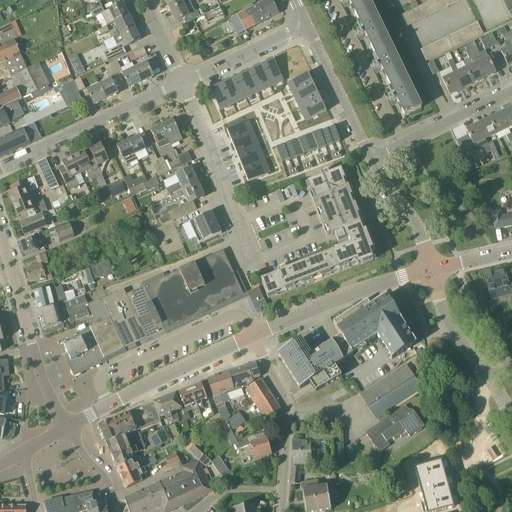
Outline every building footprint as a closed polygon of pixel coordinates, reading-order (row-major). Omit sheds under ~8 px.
[(165,0),(165,1),(170,11),(184,4),(192,0),(165,0)] [(257,6),(265,21),(279,14),(271,0),(260,0),(259,1),(261,4),(257,6)] [(374,10),(368,0),(345,0),(341,2),(343,5),(346,4),(348,8),(351,6),(357,18),(374,10)] [(414,10),(414,9),(418,7),(414,0),(408,0),(410,2),(414,10)] [(437,0),(433,0),(431,1),(436,13),(442,10),(437,0)] [(448,7),(444,0),(437,0),(442,10),(448,7)] [(511,0),(502,0),(509,12),(511,10),(511,0)] [(436,13),(431,1),(425,4),(431,16),(436,13)] [(115,22),(128,16),(122,4),(109,10),(105,13),(102,7),(91,13),(93,18),(102,14),(104,19),(112,15),(115,22)] [(184,4),(170,11),(175,23),(183,19),(185,24),(200,17),(197,11),(189,15),(184,4)] [(425,4),(420,7),(425,18),(431,16),(425,4)] [(231,23),(236,31),(238,35),(245,32),(265,21),(257,6),(230,21),(231,23)] [(414,9),(419,21),(425,18),(420,7),(418,7),(414,9)] [(14,40),(17,39),(45,26),(43,22),(49,19),(44,8),(2,29),(0,29),(0,64),(4,63),(21,56),(14,40)] [(209,20),(216,16),(217,17),(223,14),(220,8),(206,14),(209,20)] [(410,11),(408,12),(414,24),(419,21),(414,9),(414,10),(410,11)] [(373,51),(389,43),(382,27),(374,10),(357,18),(363,32),(357,35),(358,38),(359,38),(362,36),(364,40),(367,39),(373,51)] [(408,12),(403,15),(408,26),(414,24),(408,12)] [(408,26),(403,15),(399,16),(394,19),(400,30),(408,26)] [(121,34),(134,28),(128,16),(115,22),(121,34)] [(231,23),(225,27),(227,32),(232,33),(236,31),(231,23)] [(483,34),(478,24),(477,23),(471,26),(477,37),(483,34)] [(101,35),(109,31),(107,26),(99,30),(101,35)] [(471,26),(466,28),(471,40),(477,37),(471,26)] [(67,27),(62,30),(65,37),(71,35),(67,27)] [(118,47),(104,54),(108,63),(122,56),(120,50),(127,47),(140,41),(134,28),(121,34),(114,38),(117,45),(118,47)] [(460,31),(466,43),(471,40),(466,28),(460,31)] [(460,31),(455,34),(460,45),(466,43),(460,31)] [(486,36),(492,47),(497,45),(492,33),(486,36)] [(449,37),(454,48),(460,45),(455,34),(449,37)] [(511,44),(510,40),(507,34),(503,35),(506,42),(505,43),(507,49),(501,52),(508,67),(511,65),(511,44)] [(486,50),(492,47),(486,36),(480,39),(486,50)] [(449,37),(443,39),(449,51),(454,48),(449,37)] [(239,38),(232,41),(234,46),(241,43),(239,38)] [(438,42),(443,53),(449,51),(443,39),(438,42)] [(438,42),(432,45),(437,56),(443,53),(438,42)] [(388,84),(405,76),(397,59),(389,43),(373,51),(379,65),(373,68),(374,71),(375,71),(378,69),(380,73),(383,72),(388,84)] [(432,45),(426,48),(432,59),(437,56),(432,45)] [(144,48),(133,54),(136,60),(147,55),(144,48)] [(421,50),(426,62),(432,59),(426,48),(421,50)] [(471,51),(476,64),(484,79),(496,73),(488,58),(481,61),(476,49),(471,51)] [(484,79),(476,64),(471,51),(467,53),(472,66),(465,69),(473,84),(484,79)] [(69,59),(78,76),(86,72),(78,55),(69,59)] [(27,70),(21,56),(4,63),(11,78),(27,70)] [(273,60),(261,66),(270,86),(283,80),(273,60)] [(454,74),(461,90),(473,84),(465,69),(459,72),(453,60),(448,62),(451,68),(454,74)] [(111,64),(116,75),(122,72),(117,61),(111,64)] [(433,76),(439,73),(433,61),(427,64),(433,76)] [(124,73),(135,68),(133,63),(122,68),(124,73)] [(135,69),(141,83),(153,77),(147,63),(135,69)] [(31,95),(38,92),(48,87),(49,85),(39,64),(27,70),(11,78),(16,89),(0,97),(0,111),(15,104),(31,95)] [(110,78),(116,75),(111,64),(104,67),(110,78)] [(261,66),(248,72),(257,92),(270,86),(261,66)] [(130,89),(141,83),(135,69),(123,75),(130,89)] [(248,72),(235,78),(245,98),(257,92),(248,72)] [(308,74),(289,83),(295,96),(314,86),(308,74)] [(454,74),(442,80),(450,95),(461,90),(454,74)] [(421,109),(413,92),(405,76),(388,84),(395,97),(389,100),(390,103),(390,104),(394,102),(396,106),(398,104),(404,117),(421,109)] [(235,78),(223,84),(232,104),(245,98),(235,78)] [(86,90),(80,79),(74,82),(79,93),(86,90)] [(99,86),(106,100),(118,94),(111,80),(99,86)] [(74,82),(58,89),(67,108),(83,100),(79,93),(74,82)] [(223,84),(210,90),(219,110),(232,104),(223,84)] [(94,106),(106,100),(99,86),(87,92),(94,106)] [(314,86),(295,96),(301,108),(320,99),(314,86)] [(48,87),(38,92),(40,96),(50,91),(48,87)] [(38,92),(31,95),(33,100),(40,96),(38,92)] [(320,99),(301,108),(307,121),(326,112),(320,99)] [(22,117),(15,104),(0,111),(0,128),(10,124),(22,117)] [(511,127),(511,107),(501,113),(508,129),(511,127)] [(497,134),(508,129),(501,113),(489,119),(497,134)] [(486,140),(497,134),(489,119),(478,124),(485,140),(486,140)] [(172,146),(174,145),(183,141),(173,121),(162,126),(168,139),(171,144),(172,146)] [(247,123),(227,131),(232,144),(252,136),(247,123)] [(0,159),(30,145),(30,143),(41,138),(36,124),(0,140),(0,159)] [(476,165),(471,154),(484,148),(487,153),(491,151),(488,146),(486,140),(485,140),(478,124),(466,130),(469,135),(456,141),(469,169),(476,165)] [(171,144),(168,139),(162,126),(150,131),(157,144),(159,150),(171,144)] [(334,128),(328,130),(334,145),(340,143),(334,128)] [(328,130),(320,133),(326,148),(334,145),(328,130)] [(320,133),(313,136),(318,150),(318,151),(326,148),(320,133)] [(312,135),(305,138),(311,152),(318,150),(313,136),(312,135)] [(128,142),(134,155),(146,150),(140,136),(128,142)] [(252,136),(232,144),(238,157),(258,149),(252,136)] [(305,138),(298,140),(303,155),(311,152),(305,138)] [(298,141),(291,144),(297,159),(304,156),(298,141)] [(137,161),(134,155),(128,142),(117,147),(123,160),(124,160),(126,166),(137,161)] [(291,144),(284,147),(289,161),(289,162),(297,159),(291,144)] [(97,167),(98,167),(109,161),(101,145),(89,150),(91,154),(97,167)] [(284,146),(276,148),(282,163),(289,161),(284,147),(284,146)] [(258,149),(238,157),(243,170),(263,162),(258,149)] [(97,167),(91,154),(86,156),(84,152),(73,158),(81,175),(87,172),(91,182),(103,177),(98,167),(97,167)] [(178,156),(177,157),(180,164),(181,167),(183,166),(192,162),(187,152),(178,156)] [(175,155),(174,155),(170,157),(173,162),(169,164),(167,161),(165,162),(163,158),(158,160),(159,164),(164,175),(170,172),(170,171),(172,170),(171,168),(180,164),(177,157),(175,155)] [(75,177),(81,175),(73,158),(62,163),(64,167),(59,169),(58,169),(69,192),(80,187),(75,177)] [(263,162),(243,170),(248,183),(268,175),(263,162)] [(495,167),(508,170),(504,162),(495,167)] [(159,177),(164,175),(159,164),(154,166),(159,177)] [(347,187),(346,183),(344,179),(347,178),(343,168),(306,183),(311,197),(318,215),(324,229),(327,238),(335,234),(338,243),(351,238),(354,246),(347,249),(329,256),(311,263),(293,270),(276,277),(262,283),(268,299),(278,295),(277,293),(281,291),(285,290),(286,292),(296,288),(295,286),(299,284),(303,283),(304,285),(314,281),(313,279),(317,277),(321,276),(322,278),(332,275),(331,272),(335,270),(339,269),(340,271),(350,268),(349,265),(353,263),(357,262),(358,266),(373,261),(370,252),(375,250),(367,231),(365,232),(362,224),(362,223),(361,223),(358,215),(361,214),(357,204),(354,205),(353,202),(351,197),(354,196),(350,186),(347,187)] [(169,196),(197,183),(191,169),(176,176),(181,186),(175,189),(175,188),(167,191),(169,196)] [(13,206),(30,199),(28,193),(38,189),(34,178),(10,187),(10,188),(11,188),(13,193),(8,194),(13,206)] [(124,180),(129,191),(135,189),(135,188),(130,178),(124,180)] [(156,178),(144,184),(147,190),(147,191),(160,186),(156,178)] [(189,204),(204,198),(197,183),(169,196),(172,202),(176,199),(177,200),(185,196),(189,204)] [(129,191),(132,197),(147,190),(144,184),(135,188),(135,189),(129,191)] [(67,196),(57,199),(60,206),(69,202),(67,196)] [(48,212),(43,201),(33,205),(30,199),(13,206),(18,217),(22,216),(24,221),(23,221),(24,222),(48,212)] [(123,203),(129,215),(137,211),(131,199),(123,203)] [(170,215),(172,221),(186,215),(182,208),(182,207),(169,213),(170,215)] [(48,212),(24,222),(19,224),(20,224),(25,236),(47,228),(47,227),(53,225),(51,219),(59,216),(57,210),(48,213),(48,212)] [(190,223),(199,244),(219,235),(221,234),(212,213),(211,212),(190,222),(190,223)] [(511,214),(500,217),(502,229),(511,226),(511,214)] [(54,230),(56,235),(59,243),(74,237),(69,224),(54,230)] [(43,240),(42,235),(34,239),(18,245),(22,258),(46,248),(44,243),(43,240)] [(243,295),(234,274),(223,251),(197,263),(217,307),(243,295)] [(36,258),(39,266),(26,270),(30,283),(38,281),(38,283),(52,279),(51,273),(44,275),(41,266),(48,264),(45,255),(36,258)] [(94,281),(113,273),(108,261),(89,269),(89,270),(94,281)] [(190,319),(217,307),(197,263),(170,275),(190,319)] [(83,286),(90,284),(95,283),(94,281),(89,270),(86,271),(79,273),(83,286)] [(489,292),(491,302),(511,297),(505,272),(485,277),(489,292)] [(164,332),(190,319),(170,275),(144,288),(164,331),(164,332)] [(62,306),(66,304),(62,288),(55,289),(55,287),(34,292),(39,312),(56,307),(56,308),(62,306)] [(144,288),(126,296),(146,340),(147,339),(146,337),(153,334),(152,332),(156,331),(157,334),(159,333),(164,331),(144,288)] [(248,293),(256,311),(267,306),(258,288),(248,293)] [(126,296),(124,290),(102,300),(111,319),(110,319),(124,350),(146,340),(126,296)] [(340,337),(332,342),(318,351),(317,351),(311,355),(301,339),(277,354),(300,389),(309,383),(315,393),(341,377),(335,367),(343,361),(353,354),(352,353),(377,337),(392,360),(416,344),(401,321),(402,321),(386,296),(370,307),(367,303),(333,325),(336,329),(335,329),(340,337)] [(92,319),(95,326),(90,328),(103,360),(104,359),(124,350),(110,319),(111,319),(102,300),(101,299),(88,306),(94,319),(92,319)] [(85,306),(69,312),(66,304),(62,306),(56,308),(56,307),(39,312),(38,312),(38,313),(43,331),(44,332),(44,334),(45,335),(47,335),(48,335),(64,329),(63,324),(66,323),(68,320),(70,324),(75,322),(89,317),(85,306)] [(90,328),(58,343),(64,357),(68,355),(74,369),(73,370),(73,371),(73,373),(73,374),(74,375),(75,376),(76,376),(77,375),(78,375),(79,374),(79,372),(79,371),(103,360),(90,328)] [(0,393),(3,393),(2,377),(8,377),(7,361),(1,362),(1,361),(0,361),(0,393)] [(252,380),(259,378),(260,377),(256,364),(229,373),(234,390),(248,385),(253,382),(252,380)] [(406,366),(360,396),(376,420),(386,413),(385,411),(421,388),(406,366)] [(216,407),(224,404),(220,394),(226,392),(234,390),(229,373),(207,380),(216,407)] [(265,421),(279,412),(281,410),(269,392),(269,393),(261,380),(245,391),(248,395),(251,393),(256,401),(254,403),(265,421)] [(201,401),(207,399),(201,384),(190,389),(199,411),(204,409),(201,401)] [(193,413),(199,411),(190,389),(179,393),(185,408),(190,406),(193,413)] [(0,415),(4,416),(4,414),(7,414),(8,403),(7,403),(8,401),(9,401),(9,392),(3,393),(0,393),(0,415)] [(229,399),(226,392),(220,394),(224,404),(230,402),(229,399)] [(182,409),(176,394),(164,399),(173,422),(179,419),(176,411),(182,409)] [(168,424),(173,422),(164,399),(153,403),(159,418),(165,416),(168,424)] [(161,421),(159,418),(153,403),(128,414),(128,415),(112,421),(100,426),(107,444),(124,436),(124,437),(161,421)] [(226,422),(230,417),(229,415),(225,404),(224,404),(218,406),(223,424),(226,422)] [(375,448),(380,454),(390,447),(387,443),(393,439),(394,441),(400,437),(401,439),(407,435),(410,438),(413,437),(422,431),(422,430),(425,428),(413,411),(408,410),(405,406),(365,433),(375,448)] [(6,422),(0,420),(0,439),(8,441),(8,440),(12,437),(14,430),(5,428),(6,422)] [(223,424),(221,425),(225,432),(230,429),(226,422),(223,424)] [(306,443),(292,443),(292,465),(292,469),(291,469),(291,472),(291,475),(299,474),(300,465),(320,464),(320,453),(325,453),(324,443),(334,443),(335,461),(343,461),(343,445),(343,430),(315,430),(315,442),(306,442),(306,443)] [(156,448),(170,441),(165,431),(151,438),(156,448)] [(237,450),(248,445),(251,444),(255,460),(272,456),(267,439),(265,439),(263,433),(246,438),(235,446),(237,450)] [(128,446),(124,437),(124,436),(107,444),(112,457),(139,446),(138,442),(128,446)] [(117,468),(117,469),(138,459),(136,454),(142,451),(142,450),(145,448),(142,440),(138,442),(139,446),(112,457),(114,462),(114,464),(115,467),(117,468)] [(182,446),(199,461),(203,456),(187,441),(182,446)] [(169,466),(179,462),(176,455),(166,459),(169,466)] [(214,468),(223,463),(219,457),(211,463),(214,468)] [(122,479),(144,469),(157,463),(154,458),(142,463),(139,458),(138,459),(117,469),(118,470),(117,471),(118,474),(119,474),(122,479)] [(159,483),(125,499),(129,511),(146,511),(160,506),(162,511),(170,511),(213,492),(199,462),(181,467),(184,472),(160,484),(159,483)] [(441,462),(414,469),(425,511),(442,511),(454,509),(441,462)] [(126,489),(142,482),(139,477),(146,474),(144,469),(122,479),(124,484),(123,485),(124,487),(126,488),(126,489)] [(299,474),(291,475),(291,478),(290,482),(291,482),(290,486),(299,485),(299,474)] [(319,488),(318,481),(301,484),(305,511),(322,511),(331,511),(327,487),(319,488)] [(47,511),(96,511),(107,510),(106,508),(104,502),(99,496),(94,498),(93,492),(45,503),(47,511)]
